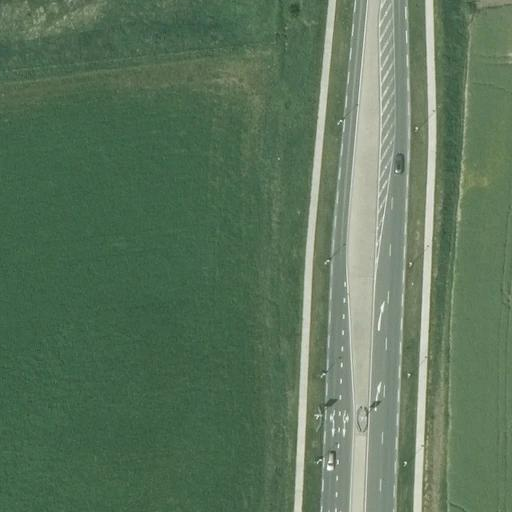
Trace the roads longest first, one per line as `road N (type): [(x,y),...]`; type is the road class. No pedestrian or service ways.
road 1 (primary): [(362,0),(338,260),(333,511)]
road 2 (primary): [(379,511),(401,128),(398,0)]
